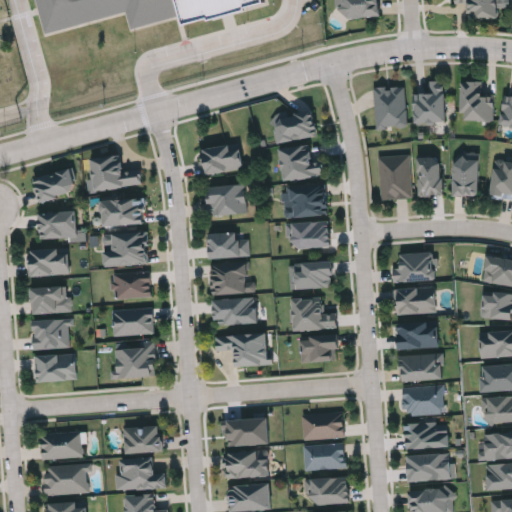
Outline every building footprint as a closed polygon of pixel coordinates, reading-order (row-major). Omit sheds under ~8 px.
[(262,0),(264,5),(183,22),(182,15),(130,26),(127,13),(43,31),(36,0),(262,0)] [(379,0),(379,16),(344,16),(344,8),(335,8),(335,0),(379,0)] [(468,18),(468,2),(455,2),(455,0),(497,0),(497,18),(468,18)] [(445,121),(415,121),(415,91),(429,91),(429,79),(445,79),(445,121)] [(483,80),(483,93),(493,93),(493,118),(462,118),(462,80),(483,80)] [(406,125),(375,126),(374,85),(405,85),(406,125)] [(505,93),(511,94),(511,126),(500,125),(505,93)] [(278,141),(273,119),(313,111),(317,133),(278,141)] [(243,168),(202,173),(199,148),(240,142),(243,168)] [(310,144),(312,161),(323,160),(324,174),(283,178),(280,147),(310,144)] [(94,189),(90,158),(121,153),(124,171),(140,168),(142,182),(94,189)] [(411,197),(380,198),(379,154),(410,153),(411,197)] [(418,156),(442,156),(442,194),(418,194),(418,156)] [(478,194),(454,194),(454,157),(478,157),(478,194)] [(511,159),(511,197),(490,194),(496,157),(511,159)] [(33,176),(71,167),(77,191),(39,200),(33,176)] [(286,215),(286,182),(327,182),(327,215),(286,215)] [(207,214),(206,184),(245,183),(246,213),(207,214)] [(101,198),(144,197),(144,223),(102,224),(101,198)] [(40,211),(76,211),(77,236),(40,236),(40,211)] [(290,222),(329,220),(331,246),(291,247),(290,222)] [(102,232),(147,231),(148,262),(103,263),(102,232)] [(238,232),(238,236),(249,236),(249,255),(209,255),(209,232),(238,232)] [(28,248),(68,247),(69,273),(29,274),(28,248)] [(401,265),(400,252),(434,250),(436,279),(394,281),(393,265),(401,265)] [(511,283),(483,279),(487,254),(511,258),(511,283)] [(295,262),(332,260),(333,285),(297,287),(295,262)] [(213,292),(212,261),(246,261),(247,280),(255,280),(255,292),(213,292)] [(113,270),(151,270),(151,296),(113,296),(113,270)] [(71,311),(31,312),(31,286),(71,285),(71,311)] [(396,286),(436,286),(436,312),(396,312),(396,286)] [(511,318),(481,315),(484,289),(511,291),(511,318)] [(258,321),(215,324),(213,298),(256,295),(258,321)] [(338,327),(294,329),(293,297),(323,296),(324,313),(337,313),(338,327)] [(154,332),(113,333),(113,307),(153,307),(154,332)] [(33,318),(69,317),(70,346),(34,347),(33,318)] [(399,347),(398,321),(438,320),(439,346),(399,347)] [(511,329),(511,356),(481,356),(481,329),(511,329)] [(235,365),(235,348),(216,349),(215,333),(268,332),(269,364),(235,365)] [(338,334),(338,360),(301,360),(301,334),(338,334)] [(155,375),(116,375),(116,341),(155,341),(155,375)] [(76,379),(36,380),(36,353),(76,353),(76,379)] [(446,379),(445,353),(402,355),(403,381),(446,379)] [(482,392),(511,390),(511,363),(484,365),(484,376),(481,376),(482,392)] [(403,385),(446,384),(446,412),(404,414),(403,385)] [(511,420),(483,421),(483,396),(511,395),(511,420)] [(345,435),(304,438),(302,413),(344,410),(345,435)] [(269,442),(225,444),(223,419),(268,417),(269,442)] [(406,448),(405,422),(449,420),(450,446),(406,448)] [(162,450),(125,452),(124,425),(160,424),(162,450)] [(42,457),(41,432),(81,430),(82,455),(42,457)] [(511,430),(511,456),(485,458),(483,432),(511,430)] [(305,444),(306,470),(347,469),(346,444),(305,444)] [(268,449),(268,475),(226,476),(226,450),(268,449)] [(455,452),(456,478),(409,480),(408,454),(455,452)] [(168,488),(168,473),(155,474),(155,457),(122,459),(123,475),(117,475),(118,490),(168,488)] [(44,463),(90,463),(90,492),(45,492),(44,463)] [(511,463),(487,464),(488,490),(511,489),(511,463)] [(349,475),(350,501),(313,503),(312,493),(305,493),(305,478),(349,475)] [(229,509),(229,483),(270,483),(270,509),(229,509)] [(411,489),(411,511),(456,511),(456,488),(411,489)] [(511,511),(511,498),(492,499),(492,511),(511,511)] [(87,509),(87,511),(47,511),(47,502),(78,501),(78,509),(87,509)]
